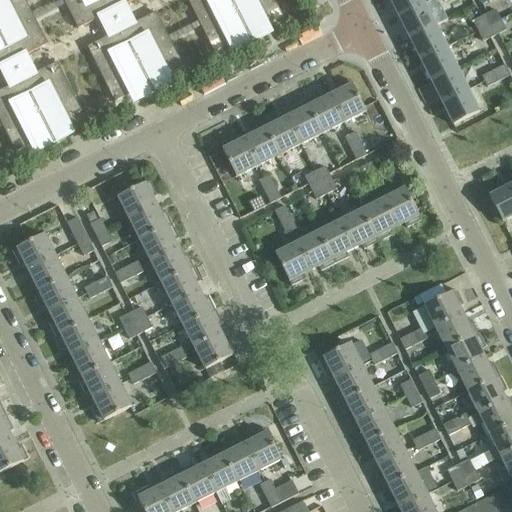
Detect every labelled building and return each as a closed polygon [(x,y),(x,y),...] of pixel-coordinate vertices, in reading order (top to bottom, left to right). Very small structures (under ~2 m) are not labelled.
[(0,128),(3,128),(15,153),(36,143),(39,150),(67,135),(64,129),(84,118),(56,64),(34,75),(25,56),(47,45),(35,21),(65,6),(77,30),(99,19),(108,37),(87,48),(114,103),(126,97),(135,93),(138,99),(166,85),(163,79),(183,68),(170,43),(201,28),(214,53),(234,43),(237,49),(265,35),(262,28),(282,18),(273,0),(186,0),(198,22),(168,38),(155,13),(134,25),(124,6),(136,0),(62,0),(32,15),(24,0),(0,0),(0,68),(0,69),(10,87),(0,92),(0,128)] [(388,0),(399,19),(424,6),(421,0),(388,0)] [(399,19),(409,41),(435,28),(447,21),(436,0),(424,6),(399,19)] [(495,11),(484,17),(489,27),(500,21),(495,11)] [(472,23),(478,33),(489,27),(484,17),(472,23)] [(500,21),(489,27),(494,38),(506,32),(500,21)] [(489,27),(478,33),(483,43),(494,38),(489,27)] [(409,41),(420,62),(446,49),(435,28),(409,41)] [(420,62),(431,83),(457,70),(446,49),(420,62)] [(504,67),(493,73),(498,83),(509,78),(504,67)] [(431,83),(442,105),(468,92),(457,70),(431,83)] [(498,83),(493,73),(482,78),(487,89),(498,83)] [(338,93),(330,97),(344,124),(366,113),(350,81),(335,89),(338,93)] [(468,92),(442,105),(453,127),(479,114),(468,92)] [(320,96),(306,103),(322,135),(344,124),(330,97),(323,101),(320,96)] [(295,115),(287,119),(301,146),(322,135),(306,103),(292,110),(295,115)] [(277,118),(263,125),(279,157),(301,146),(287,119),(280,123),(277,118)] [(252,137),(244,140),(258,167),(279,157),(263,125),(249,132),(252,137)] [(344,138),(350,149),(359,145),(354,134),(344,138)] [(258,167),(244,140),(237,144),(234,140),(220,147),(236,179),(258,167)] [(359,145),(350,149),(356,160),(365,156),(359,145)] [(360,168),(366,180),(375,175),(369,163),(360,168)] [(325,168),(315,173),(320,184),(331,179),(325,168)] [(305,178),(310,190),(320,184),(315,173),(305,178)] [(375,175),(366,180),(371,191),(381,186),(375,175)] [(259,182),(264,193),(274,188),(268,177),(259,182)] [(331,179),(320,184),(326,196),(337,190),(331,179)] [(118,199),(129,221),(156,207),(152,199),(157,197),(150,183),(118,199)] [(320,184),(310,190),(316,201),(326,196),(320,184)] [(511,218),(511,189),(511,187),(489,198),(502,224),(511,218)] [(274,188),(264,193),(270,204),(279,199),(274,188)] [(405,190),(383,201),(396,229),(404,225),(406,229),(421,222),(405,190)] [(265,207),(260,198),(249,205),(254,213),(265,207)] [(383,201),(361,212),(377,244),(391,237),(389,232),(396,229),(383,201)] [(129,221),(140,242),(171,226),(164,212),(160,214),(156,207),(129,221)] [(273,212),(279,224),(289,218),(284,207),(273,212)] [(361,212),(340,223),(353,250),(361,246),(363,251),(377,244),(361,212)] [(289,218),(279,224),(285,235),(295,230),(289,218)] [(66,225),(77,247),(88,241),(77,219),(66,225)] [(90,226),(96,237),(105,232),(100,221),(90,226)] [(340,223),(318,234),(334,266),(348,259),(346,254),(353,250),(340,223)] [(140,242),(150,264),(178,250),(174,242),(179,240),(171,226),(140,242)] [(105,232),(96,237),(101,249),(111,244),(105,232)] [(318,234),(297,245),(311,272),(318,268),(320,273),(334,266),(318,234)] [(24,264),(28,272),(55,258),(44,236),(12,252),(19,266),(24,264)] [(88,241),(77,247),(83,258),(94,252),(88,241)] [(311,272),(297,245),(275,256),(291,287),(306,280),(303,276),(311,272)] [(150,264),(161,285),(193,269),(186,255),(181,257),(178,250),(150,264)] [(27,281),(34,295),(66,279),(55,258),(28,272),(32,279),(27,281)] [(137,263),(126,269),(131,279),(143,273),(137,263)] [(131,279),(126,269),(115,275),(120,285),(131,279)] [(161,285),(172,306),(199,293),(196,285),(200,283),(193,269),(161,285)] [(46,307),(49,314),(77,301),(66,279),(34,295),(41,309),(46,307)] [(107,279),(96,284),(101,294),(112,289),(107,279)] [(101,294),(96,284),(85,290),(90,300),(101,294)] [(424,308),(435,330),(462,316),(458,309),(463,306),(456,292),(424,308)] [(172,306),(183,328),(215,312),(208,298),(203,300),(199,293),(172,306)] [(49,324),(56,338),(87,322),(77,301),(49,314),(53,322),(49,324)] [(142,309),(130,314),(135,325),(147,319),(142,309)] [(183,328),(194,349),(221,336),(217,328),(222,326),(215,312),(183,328)] [(119,320),(124,331),(135,325),(130,314),(119,320)] [(435,330),(446,351),(478,335),(471,321),(466,324),(462,316),(435,330)] [(147,319),(135,325),(141,335),(152,329),(147,319)] [(67,350),(71,357),(98,344),(87,322),(56,338),(63,352),(67,350)] [(135,325),(124,331),(129,341),(141,335),(135,325)] [(422,330),(411,336),(416,346),(427,340),(422,330)] [(446,351),(457,373),(484,359),(480,352),(485,349),(478,335),(446,351)] [(221,336),(194,349),(205,371),(237,355),(229,341),(225,343),(221,336)] [(416,346),(411,336),(399,341),(405,352),(416,346)] [(70,367),(77,381),(109,365),(98,344),(71,357),(75,365),(70,367)] [(331,373),(334,381),(361,367),(350,345),(319,361),(326,376),(331,373)] [(392,345),(381,351),(386,361),(397,355),(392,345)] [(180,349),(169,355),(174,365),(186,359),(180,349)] [(386,361),(381,351),(369,357),(374,367),(386,361)] [(174,365),(169,355),(158,360),(163,370),(174,365)] [(457,373),(468,394),(499,378),(492,364),(488,367),(484,359),(457,373)] [(89,393),(93,400),(120,387),(109,365),(77,381),(84,395),(89,393)] [(149,365),(138,370),(143,380),(154,375),(149,365)] [(333,391),(340,405),(372,389),(361,367),(334,381),(338,388),(333,391)] [(143,380),(138,370),(127,376),(132,386),(143,380)] [(418,378),(424,389),(434,384),(428,373),(418,378)] [(468,394),(478,415),(478,416),(506,402),(502,394),(506,392),(499,378),(468,394)] [(400,387),(406,399),(416,393),(410,382),(400,387)] [(434,384),(424,389),(429,401),(440,395),(434,384)] [(120,387),(93,400),(97,408),(92,410),(99,425),(131,409),(120,387)] [(352,416),(356,424),(383,410),(372,389),(340,405),(347,419),(352,416)] [(416,393),(406,399),(411,410),(422,405),(416,393)] [(483,424),(489,437),(511,425),(511,407),(509,409),(506,402),(478,416),(478,415),(471,419),(476,428),(483,424)] [(355,434),(362,448),(394,432),(383,410),(356,424),(360,431),(355,434)] [(465,416),(454,421),(459,432),(471,426),(465,416)] [(0,420),(0,447),(12,441),(8,433),(13,431),(6,417),(0,420)] [(459,432),(454,421),(443,427),(448,438),(459,432)] [(488,465),(500,459),(500,458),(511,452),(511,425),(489,437),(496,450),(483,456),(488,465)] [(253,442),(245,446),(259,473),(281,462),(265,430),(250,437),(253,442)] [(435,431),(424,436),(429,447),(440,441),(435,431)] [(374,459),(378,467),(405,453),(394,432),(362,448),(369,462),(374,459)] [(429,447),(424,436),(412,441),(418,452),(429,447)] [(12,441),(0,447),(0,474),(28,461),(21,446),(16,448),(12,441)] [(235,445),(221,452),(237,484),(259,473),(245,446),(238,449),(235,445)] [(210,463),(202,467),(216,494),(222,506),(231,501),(225,490),(237,484),(221,452),(207,459),(210,463)] [(511,452),(500,458),(500,459),(511,480),(511,479),(511,452)] [(377,477),(384,490),(415,474),(405,453),(378,467),(381,474),(377,477)] [(469,461),(458,467),(463,477),(475,472),(469,461)] [(192,466),(179,473),(195,505),(216,494),(202,467),(195,471),(192,466)] [(452,482),(463,477),(458,467),(447,472),(452,482)] [(463,477),(468,487),(480,482),(475,472),(463,477)] [(167,485),(159,489),(171,511),(180,511),(195,505),(179,473),(165,480),(167,485)] [(395,502),(399,509),(426,496),(415,474),(384,490),(391,504),(395,502)] [(463,477),(452,482),(457,493),(468,487),(463,477)] [(264,497),(275,491),(270,482),(259,487),(264,497)] [(281,504),(298,496),(292,483),(275,491),(281,504)] [(171,511),(159,489),(152,493),(150,488),(135,495),(143,511),(171,511)] [(511,511),(511,498),(507,490),(497,495),(506,511),(511,511)] [(271,510),(281,504),(275,491),(264,497),(271,510)] [(506,511),(497,495),(487,500),(493,511),(506,511)] [(434,511),(426,496),(399,509),(400,511),(434,511)] [(493,511),(487,500),(478,505),(481,511),(493,511)] [(306,511),(302,503),(285,511),(306,511)]
